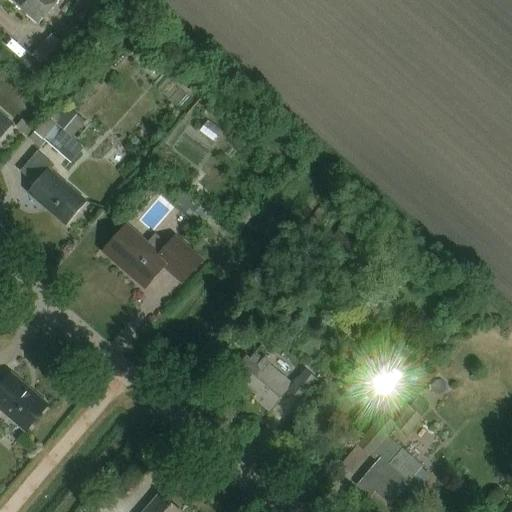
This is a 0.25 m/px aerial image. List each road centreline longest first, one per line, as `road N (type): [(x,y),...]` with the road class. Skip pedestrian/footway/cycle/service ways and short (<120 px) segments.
road 1 (unclassified): [(295,511),(0,266)]
road 2 (unknown): [(126,371),(5,511)]
